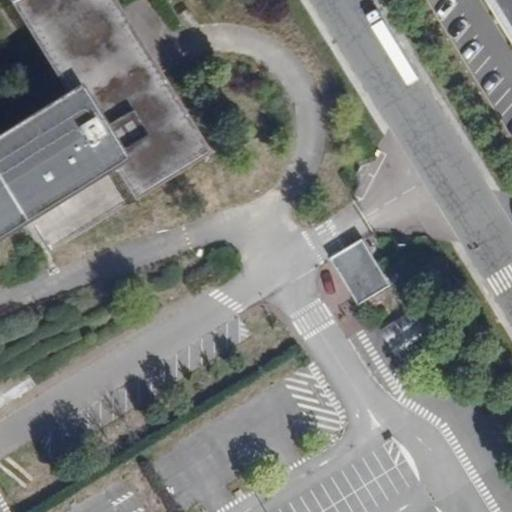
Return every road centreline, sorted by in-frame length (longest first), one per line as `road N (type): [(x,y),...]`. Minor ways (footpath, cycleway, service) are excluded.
road 1 (unclassified): [(337,0),(511,284)]
road 2 (unknown): [(251,212),(174,251),(0,316)]
